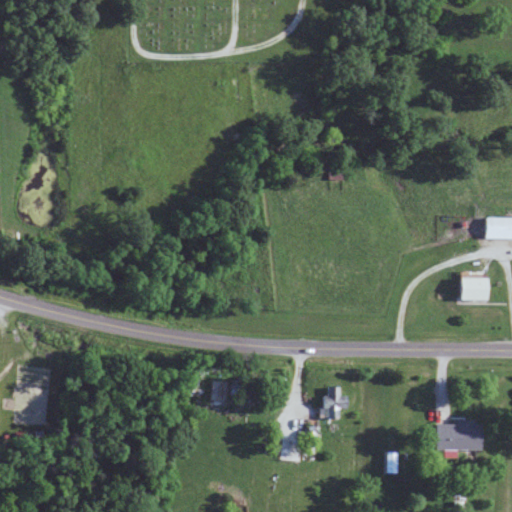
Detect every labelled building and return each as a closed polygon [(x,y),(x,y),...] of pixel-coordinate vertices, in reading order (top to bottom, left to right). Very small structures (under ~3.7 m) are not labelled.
[(480,238),(511,238),(511,216),(480,216),(480,238)] [(454,299),(483,299),(483,275),(454,274),(454,299)] [(210,399),(225,400),(226,380),(211,380),(210,399)] [(337,386),(323,386),(323,396),(318,395),(317,417),(336,417),(336,407),(346,408),(346,395),(337,395),(337,386)] [(477,449),(478,421),(451,421),(451,423),(432,423),(431,448),(477,449)] [(394,472),(394,451),(382,451),(381,472),(394,472)]
